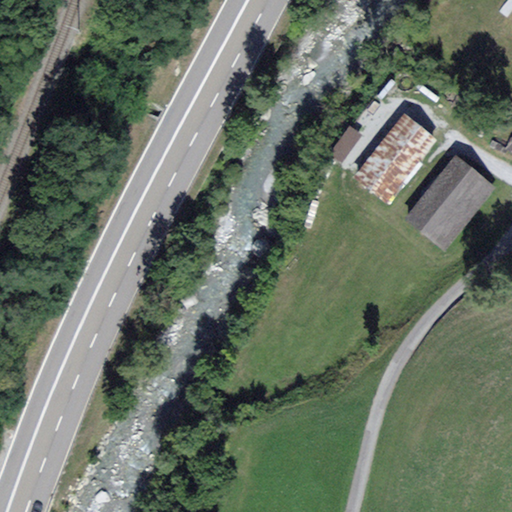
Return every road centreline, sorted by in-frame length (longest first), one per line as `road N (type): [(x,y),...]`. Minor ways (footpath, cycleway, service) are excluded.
road 1 (primary): [(12,511),(46,422),(259,0)]
road 2 (unclassified): [(350,511),(373,418),(417,331),(511,237)]
